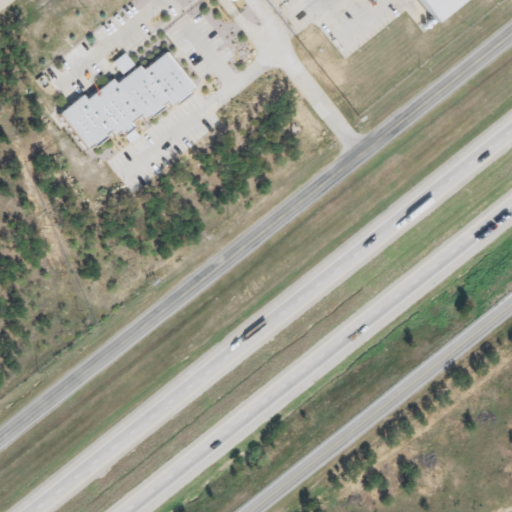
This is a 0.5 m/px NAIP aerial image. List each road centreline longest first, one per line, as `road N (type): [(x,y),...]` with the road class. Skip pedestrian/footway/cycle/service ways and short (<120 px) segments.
road 1 (tertiary): [(511,21),(0,430)]
road 2 (motorway): [(511,128),(32,511)]
road 3 (motorway): [(125,511),(511,204)]
road 4 (tertiary): [(244,511),(511,299)]
